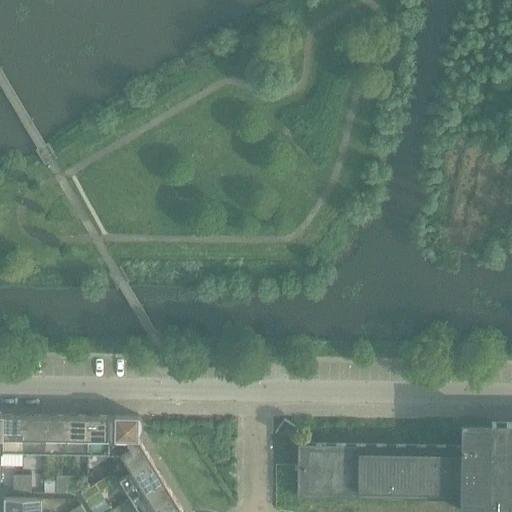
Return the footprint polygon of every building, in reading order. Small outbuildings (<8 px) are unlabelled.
[(1,452),(23,453),(24,415),(3,415),(3,413),(2,413),(1,452)] [(23,453),(45,453),(45,415),(24,415),(23,453)] [(45,453),(66,453),(67,416),(45,415),(45,453)] [(121,454),(132,472),(132,473),(152,461),(138,439),(139,416),(115,415),(115,417),(110,417),(110,454),(121,454)] [(66,453),(88,454),(88,416),(67,416),(66,453)] [(110,417),(88,416),(88,454),(110,454),(110,417)] [(302,420),(281,419),(280,457),(290,457),(290,465),(301,465),(301,457),(302,420)] [(322,420),(302,420),(301,457),(310,457),(310,465),(322,465),(322,420)] [(342,420),(322,420),(322,465),(333,465),(333,458),(342,458),(342,420)] [(363,420),(342,420),(342,458),(351,458),(351,465),(362,466),(363,420)] [(383,421),(363,420),(362,466),(374,466),(374,458),(383,458),(383,421)] [(404,421),(383,421),(383,458),(392,458),(392,466),(403,466),(404,421)] [(424,421),(404,421),(403,466),(415,466),(415,459),(424,459),(424,421)] [(444,421),(424,421),(424,459),(432,459),(432,466),(444,467),(444,421)] [(465,422),(444,421),(444,467),(455,467),(456,459),(464,459),(465,422)] [(485,422),(465,422),(464,459),(473,459),(473,467),(485,467),(485,422)] [(507,422),(485,422),(485,467),(496,467),(496,460),(506,460),(507,422)] [(132,473),(132,472),(119,480),(131,499),(163,480),(152,461),(132,473)] [(13,492),(23,493),(23,475),(14,475),(13,492)] [(23,475),(23,493),(31,493),(32,476),(23,475)] [(57,493),(66,493),(66,476),(57,476),(57,493)] [(66,476),(66,493),(75,493),(75,476),(66,476)] [(151,511),(174,498),(163,480),(131,499),(139,511),(151,511)] [(81,493),(86,501),(100,492),(96,484),(81,493)] [(100,492),(86,501),(90,509),(105,500),(100,492)] [(4,511),(41,511),(42,501),(42,499),(40,499),(7,499),(7,498),(4,498),(4,501),(4,511)] [(183,511),(174,498),(151,511),(183,511)]
